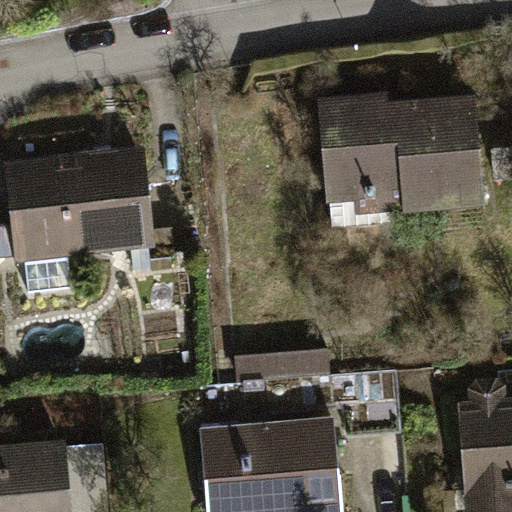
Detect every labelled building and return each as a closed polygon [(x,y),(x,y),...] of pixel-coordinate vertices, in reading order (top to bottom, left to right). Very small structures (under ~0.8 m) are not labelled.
[(359,100),(324,103),(332,227),(408,222),(407,206),(482,201),(479,158),(485,158),(484,145),(478,145),(475,103),(360,111),(359,100)] [(511,150),(496,152),(499,180),(511,178),(511,150)] [(140,154),(14,166),(20,227),(22,252),(25,252),(26,258),(29,291),(72,287),(69,252),(149,244),(140,154)] [(22,252),(20,227),(0,228),(0,260),(26,258),(25,252),(22,252)] [(330,350),(241,356),(243,382),(264,381),(332,376),(330,350)] [(332,376),(264,381),(266,409),(271,409),(271,414),(347,409),(348,431),(402,428),(398,371),(332,376)] [(511,511),(511,371),(500,372),(503,405),(463,408),(469,493),(471,493),(472,511),(511,511)] [(335,421),(203,431),(208,511),(344,511),(342,476),(339,476),(335,421)] [(0,511),(109,511),(105,446),(0,453),(0,511)]
